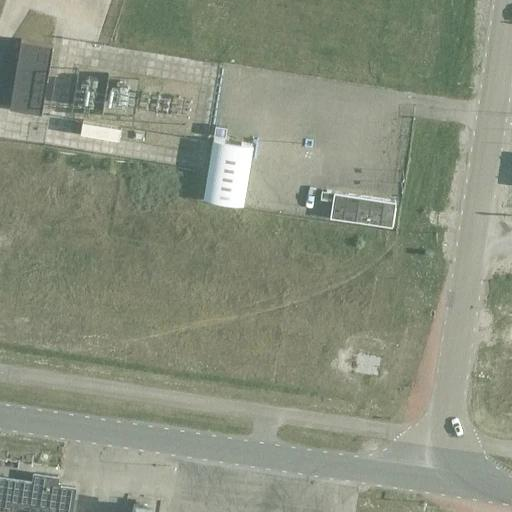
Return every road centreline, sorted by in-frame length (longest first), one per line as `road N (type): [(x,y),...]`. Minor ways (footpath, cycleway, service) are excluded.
road 1 (tertiary): [(438,480),(0,417)]
road 2 (unclassified): [(471,244),(511,8)]
road 3 (unclassified): [(438,480),(471,244)]
